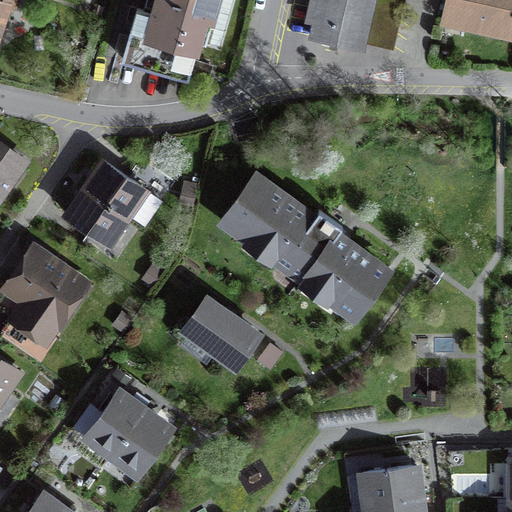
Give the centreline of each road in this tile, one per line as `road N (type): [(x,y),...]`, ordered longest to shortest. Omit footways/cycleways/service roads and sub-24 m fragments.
road 1 (residential): [(511,86),(252,74)]
road 2 (residential): [(265,511),(324,435),(476,428)]
road 3 (residential): [(252,74),(220,105),(154,118),(82,114)]
road 4 (residential): [(0,252),(72,145),(82,114)]
